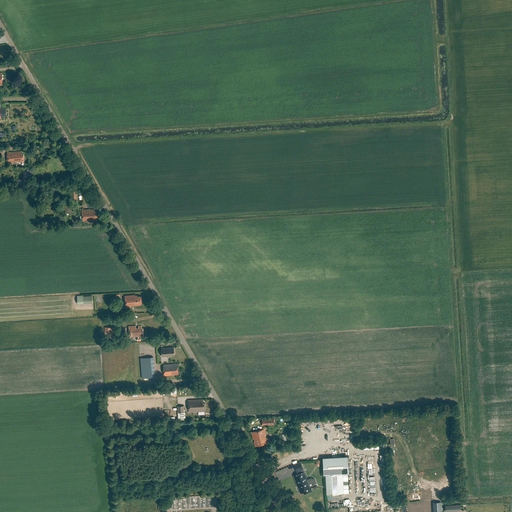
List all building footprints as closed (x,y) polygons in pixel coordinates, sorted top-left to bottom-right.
[(23,154),(22,154),(22,152),(8,153),(8,163),(24,163),(23,154)] [(95,211),(95,209),(82,210),(83,221),(87,220),(87,222),(97,221),(97,211),(95,211)] [(140,305),(140,304),(142,304),(141,297),(137,297),(137,296),(135,296),(125,296),(125,307),(134,306),(134,305),(140,305)] [(143,328),(142,328),(142,326),(138,326),(138,328),(136,328),(136,326),(129,327),(129,337),(143,336),(143,328)] [(114,334),(114,327),(105,327),(105,337),(111,337),(111,334),(114,334)] [(174,355),(174,347),(161,348),(162,357),(171,356),(171,355),(174,355)] [(155,377),(153,357),(136,358),(138,379),(155,377)] [(179,375),(178,363),(163,365),(164,376),(179,375)] [(205,403),(203,403),(203,399),(188,400),(189,412),(205,411),(205,403)] [(252,432),(255,446),(267,443),(264,429),(252,432)] [(347,456),(322,457),(323,474),(326,474),(341,473),(348,473),(347,456)] [(297,472),(303,469),(300,462),(294,464),(297,472)] [(311,488),(313,488),(317,487),(316,483),(315,479),(311,478),(307,480),(304,472),(293,476),(300,493),(304,492),(304,493),(312,490),(311,488)] [(342,493),(341,473),(326,474),(327,494),(342,493)]
